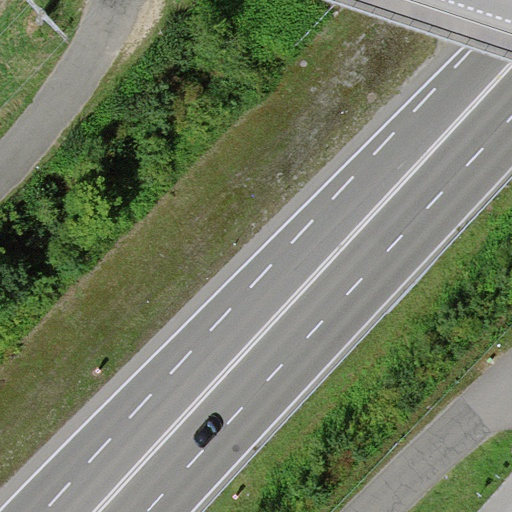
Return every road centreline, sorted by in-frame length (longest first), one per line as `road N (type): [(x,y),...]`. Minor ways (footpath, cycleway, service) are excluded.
road 1 (motorway): [(302,290),(96,459),(47,511)]
road 2 (trunk): [(511,64),(302,290)]
road 3 (motorway): [(148,511),(302,290)]
road 4 (track): [(0,173),(86,61),(117,0)]
